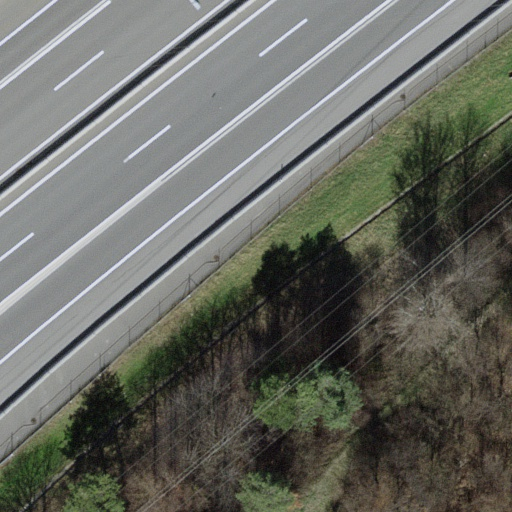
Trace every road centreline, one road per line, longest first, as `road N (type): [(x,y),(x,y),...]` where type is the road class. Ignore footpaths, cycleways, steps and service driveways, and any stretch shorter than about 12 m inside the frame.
road 1 (motorway): [(0,325),(353,0)]
road 2 (motorway): [(0,263),(335,0)]
road 3 (motorway): [(166,0),(0,129)]
